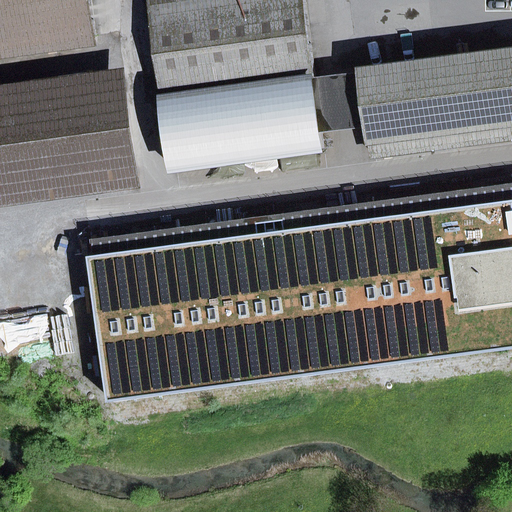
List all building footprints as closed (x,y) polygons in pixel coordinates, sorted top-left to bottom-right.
[(0,0),(0,48),(97,34),(92,0),(0,0)] [(176,170),(325,151),(323,130),(316,79),(306,0),(218,0),(156,8),(176,170)] [(372,124),(376,157),(511,139),(511,54),(365,73),(372,124)] [(323,130),(372,124),(365,73),(316,79),(323,130)] [(0,192),(138,174),(126,85),(0,101),(0,192)] [(511,205),(152,259),(165,343),(75,356),(81,400),(169,387),(173,418),(511,368),(511,205)] [(0,353),(18,346),(0,299),(0,353)]
